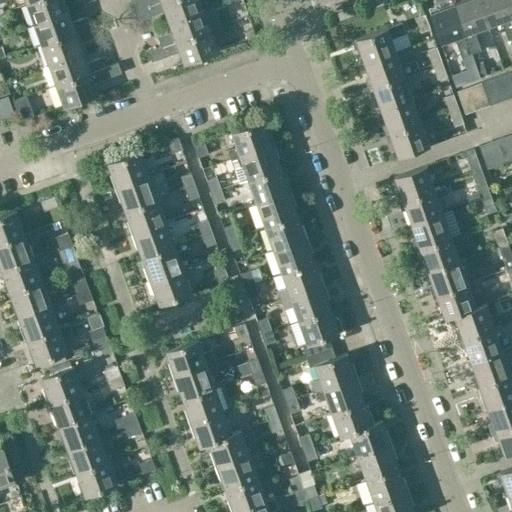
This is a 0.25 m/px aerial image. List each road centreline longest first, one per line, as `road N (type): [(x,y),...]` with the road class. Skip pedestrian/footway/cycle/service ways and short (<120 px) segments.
road 1 (residential): [(458,511),(291,55)]
road 2 (residential): [(0,163),(150,107)]
road 3 (residential): [(150,107),(291,55)]
